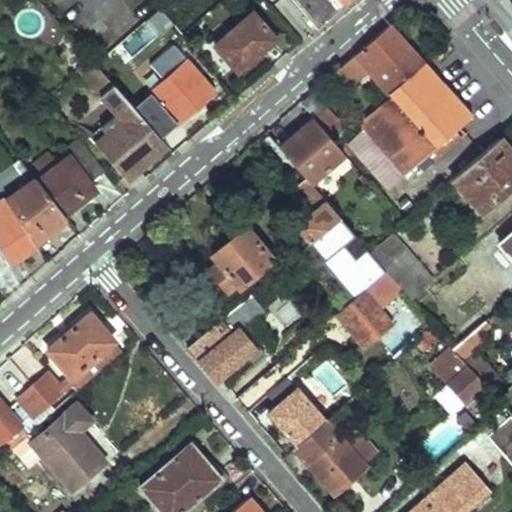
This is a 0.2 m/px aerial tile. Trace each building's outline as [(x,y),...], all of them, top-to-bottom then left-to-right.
[(299,0),(320,23),(346,0),(299,0)] [(275,35),(252,9),(214,42),(238,67),(275,35)] [(394,21),(336,71),(350,88),(369,72),(390,97),(430,62),(394,21)] [(215,88),(175,43),(154,61),(164,72),(170,67),(173,71),(152,91),(179,121),(215,88)] [(98,61),(92,56),(80,67),(124,116),(98,140),(129,177),(169,142),(131,99),(112,78),(98,61)] [(430,153),(457,130),(475,114),(430,62),(390,97),(359,124),(404,176),(430,153)] [(112,78),(131,99),(145,86),(126,66),(112,78)] [(317,117),(334,136),(346,126),(330,107),(317,117)] [(316,115),(282,144),(313,180),(347,152),(336,139),(334,136),(317,117),(316,115)] [(457,130),(430,153),(437,162),(464,138),(457,130)] [(452,180),(482,215),(511,188),(511,142),(504,134),(452,180)] [(71,150),(93,180),(106,170),(80,136),(68,145),(71,150)] [(37,176),(67,216),(101,190),(93,180),(71,150),(37,176)] [(37,176),(35,173),(32,175),(20,158),(0,171),(0,189),(38,243),(69,219),(67,216),(37,176)] [(0,245),(13,265),(40,248),(38,243),(0,189),(0,245)] [(327,198),(295,225),(310,243),(341,217),(342,216),(327,198)] [(322,262),(354,299),(367,288),(387,271),(371,252),(368,249),(357,259),(344,245),(356,235),(341,217),(310,243),(297,254),(311,271),(322,262)] [(211,265),(231,288),(239,281),(243,284),(277,256),(249,224),(216,253),(220,258),(211,265)] [(511,231),(502,240),(511,251),(511,231)] [(434,280),(394,233),(371,252),(387,271),(398,284),(411,299),(434,280)] [(387,271),(367,288),(378,301),(398,284),(387,271)] [(354,299),(334,315),(364,350),(397,323),(378,301),(367,288),(354,299)] [(251,292),(189,345),(206,365),(217,378),(247,353),(256,362),(268,352),(245,325),(265,308),(251,292)] [(85,385),(96,375),(126,349),(93,311),(51,348),(85,385)] [(456,346),(467,358),(488,339),(482,331),(490,324),(486,320),(456,346)] [(466,401),(488,383),(467,358),(456,346),(455,345),(434,363),(466,401)] [(52,403),(67,390),(49,369),(34,382),(52,403)] [(37,416),(52,403),(34,382),(19,396),(37,416)] [(299,387),(272,411),(299,443),(328,418),(299,387)] [(0,435),(20,419),(0,396),(0,435)] [(81,398),(36,438),(48,451),(78,485),(111,457),(84,426),(96,415),(81,398)] [(511,414),(492,432),(511,455),(511,414)] [(328,418),(299,443),(283,456),(299,474),(313,462),(309,458),(341,431),(328,418)] [(341,431),(309,458),(313,462),(337,490),(369,462),(367,460),(352,444),(341,431)] [(17,444),(34,463),(48,451),(36,438),(31,432),(17,444)] [(364,433),(352,444),(367,460),(379,448),(364,433)] [(192,443),(143,486),(165,511),(182,511),(222,477),(192,443)] [(467,463),(411,511),(470,511),(492,492),(467,463)] [(28,488),(40,502),(54,489),(42,476),(28,488)] [(264,511),(251,496),(231,511),(264,511)]
